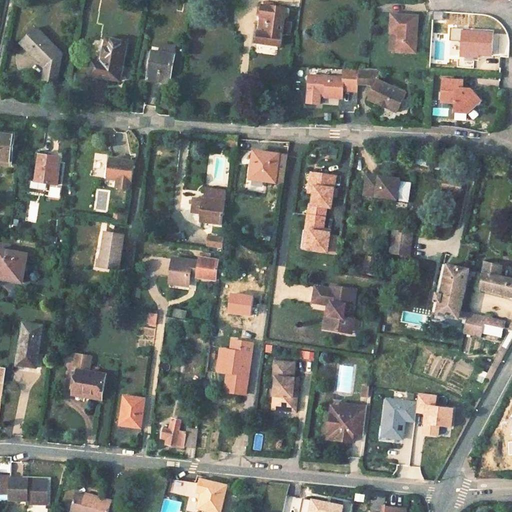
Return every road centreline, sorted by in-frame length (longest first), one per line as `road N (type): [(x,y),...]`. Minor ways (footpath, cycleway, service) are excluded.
road 1 (residential): [(0,105),(511,151)]
road 2 (residential): [(447,492),(0,448)]
road 3 (unclassified): [(511,362),(447,492)]
